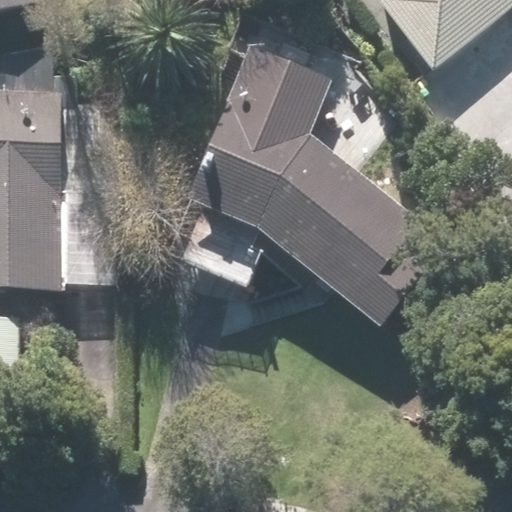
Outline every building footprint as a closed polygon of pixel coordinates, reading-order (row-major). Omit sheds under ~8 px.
[(0,0),(0,15),(58,0),(0,0)] [(511,0),(385,0),(443,70),(511,14),(511,0)] [(268,228),(387,327),(433,272),(407,250),(426,226),(317,136),(340,80),(264,50),(203,203),(268,228)] [(67,191),(68,96),(0,95),(0,290),(65,291),(66,283),(123,284),(124,192),(67,191)] [(0,412),(26,413),(27,320),(0,319),(0,412)]
